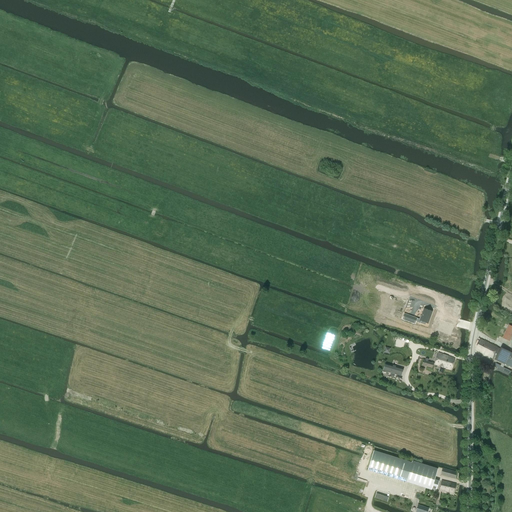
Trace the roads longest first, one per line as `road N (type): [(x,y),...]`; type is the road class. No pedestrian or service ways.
road 1 (track): [(413,332),(419,307),(361,276),(166,204),(140,247)]
road 2 (secondary): [(470,511),(471,350),(511,174)]
